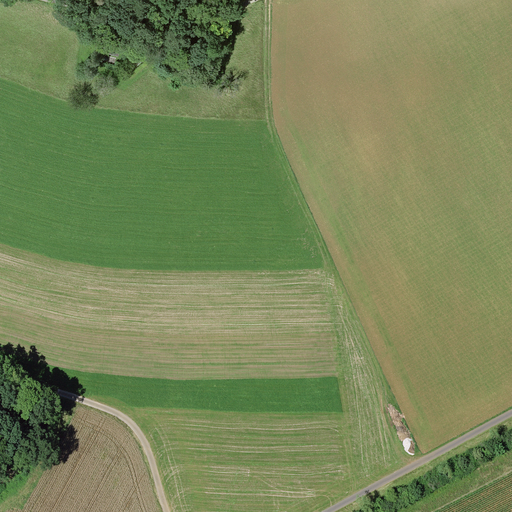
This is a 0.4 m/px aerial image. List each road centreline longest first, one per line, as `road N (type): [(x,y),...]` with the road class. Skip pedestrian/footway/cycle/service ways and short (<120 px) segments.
road 1 (track): [(328,255),(271,118),(271,0)]
road 2 (track): [(0,377),(127,419),(148,449),(167,511)]
road 3 (unclassified): [(331,511),(511,414)]
road 4 (track): [(224,0),(150,9),(88,0)]
